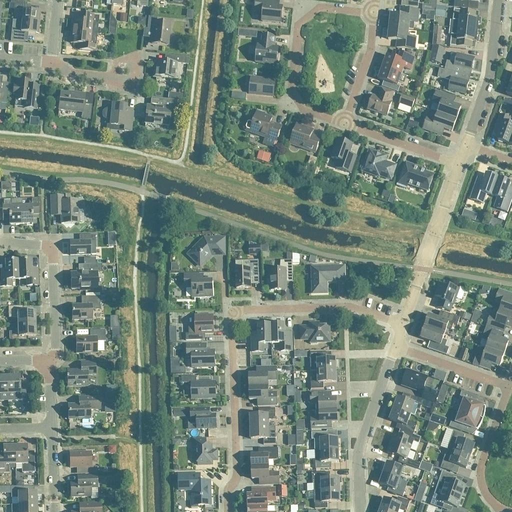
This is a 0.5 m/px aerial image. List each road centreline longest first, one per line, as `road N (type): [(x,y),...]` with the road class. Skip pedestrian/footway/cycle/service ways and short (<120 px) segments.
road 1 (residential): [(343,123),(295,105),(289,89),(296,27),(319,7),(372,11)]
road 2 (residential): [(227,511),(235,477),(231,310)]
road 3 (residential): [(231,310),(349,306),(401,325)]
road 4 (residential): [(401,325),(457,162)]
road 5 (residential): [(358,511),(356,456),(394,346)]
road 6 (residential): [(53,359),(52,249),(45,237),(0,236)]
road 7 (residential): [(464,143),(492,58),(499,0)]
road 8 (residential): [(506,510),(486,494),(480,471),(507,387)]
road 9 (residential): [(457,162),(343,123)]
road 10 (residential): [(507,387),(394,346)]
